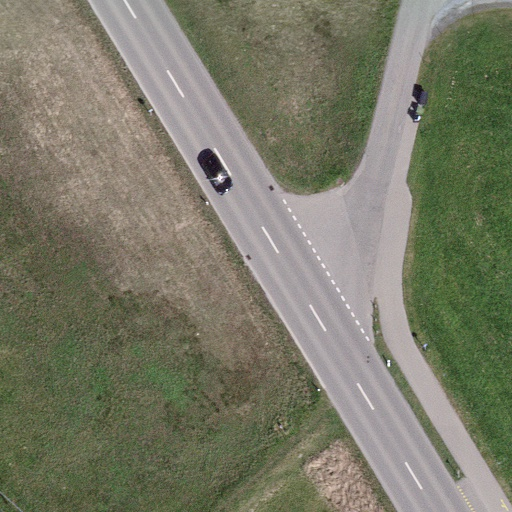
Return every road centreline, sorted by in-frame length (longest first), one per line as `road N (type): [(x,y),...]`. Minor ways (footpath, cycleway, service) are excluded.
road 1 (tertiary): [(121,0),(327,334)]
road 2 (unclassified): [(415,0),(327,334)]
road 3 (tertiary): [(327,334),(435,511)]
